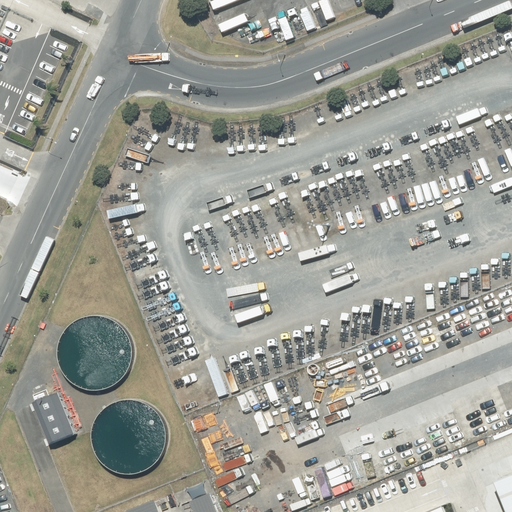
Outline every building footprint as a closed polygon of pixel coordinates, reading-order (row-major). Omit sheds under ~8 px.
[(78,388),(88,392),(97,393),(107,392),(117,388),(125,382),(131,374),(135,365),(136,355),(135,345),(131,336),(125,328),(117,322),(108,318),(98,317),(88,318),(79,322),(71,328),(65,336),(61,345),(60,355),(61,364),(64,374),(70,382),(78,388)] [(77,434),(60,393),(36,402),(53,444),(77,434)] [(113,471),(122,475),(132,476),(142,475),(151,471),(159,465),(165,457),(169,448),(171,438),(170,428),(166,419),(160,411),(152,405),(143,401),(133,400),(123,401),(114,405),(106,411),(99,419),(96,428),(94,438),(95,447),(99,457),(105,465),(113,471)] [(511,473),(499,479),(511,511),(511,473)] [(219,511),(212,494),(193,501),(197,511),(219,511)] [(159,511),(155,500),(124,511),(159,511)]
